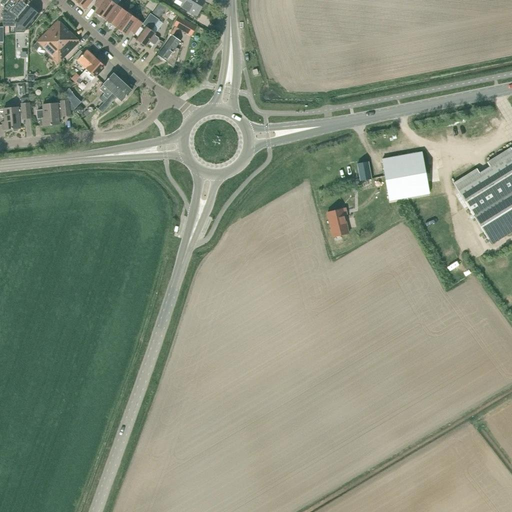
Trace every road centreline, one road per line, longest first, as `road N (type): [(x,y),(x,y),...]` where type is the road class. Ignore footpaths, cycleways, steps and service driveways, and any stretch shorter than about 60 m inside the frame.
road 1 (tertiary): [(93,511),(208,175)]
road 2 (tertiary): [(250,137),(511,89)]
road 3 (tertiary): [(0,166),(182,146)]
road 4 (unclassified): [(195,114),(57,0)]
